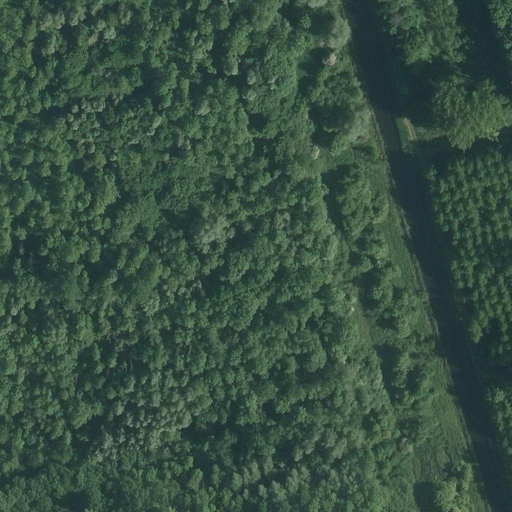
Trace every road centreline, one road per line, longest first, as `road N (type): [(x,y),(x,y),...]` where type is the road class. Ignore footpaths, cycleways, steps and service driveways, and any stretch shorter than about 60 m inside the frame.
road 1 (track): [(419,144),(511,457)]
road 2 (track): [(376,0),(419,144)]
